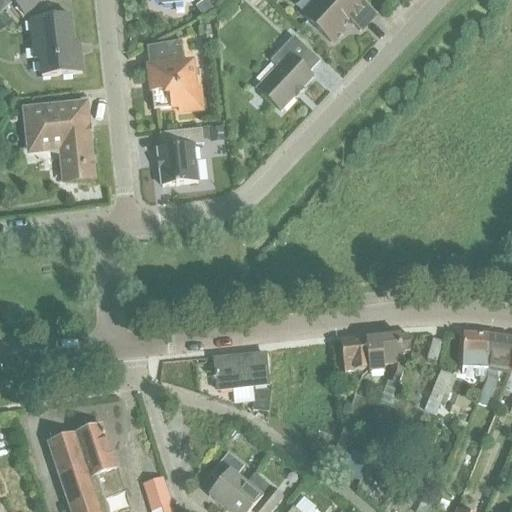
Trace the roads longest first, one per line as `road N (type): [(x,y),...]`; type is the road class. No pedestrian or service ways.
road 1 (residential): [(128,225),(216,216),(251,199),(439,0)]
road 2 (tertiary): [(511,323),(444,319),(114,351)]
road 3 (residential): [(368,511),(235,416),(144,386)]
road 4 (residential): [(128,225),(103,0)]
road 5 (residential): [(144,386),(171,468),(200,511)]
road 6 (residential): [(114,351),(97,228)]
